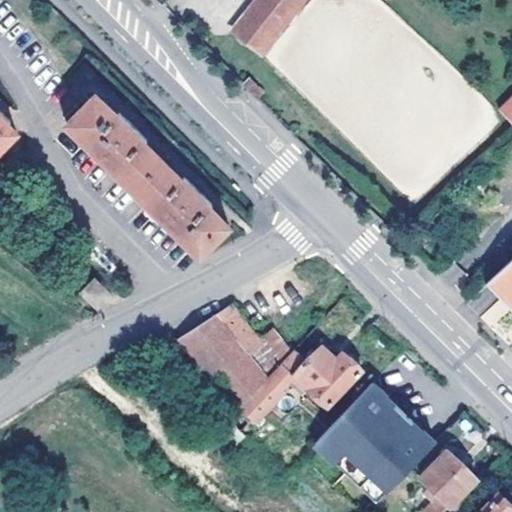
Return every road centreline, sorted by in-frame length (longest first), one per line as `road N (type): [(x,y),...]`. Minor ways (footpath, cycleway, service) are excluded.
road 1 (residential): [(0,408),(324,205)]
road 2 (secondary): [(324,205),(113,0)]
road 3 (secondary): [(511,393),(324,205)]
road 4 (track): [(0,309),(78,359),(74,327),(0,263)]
